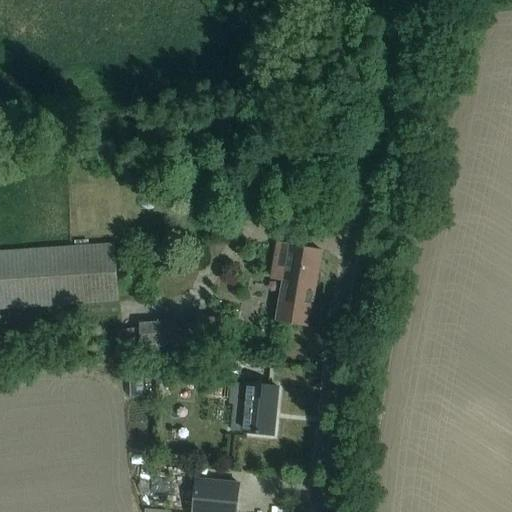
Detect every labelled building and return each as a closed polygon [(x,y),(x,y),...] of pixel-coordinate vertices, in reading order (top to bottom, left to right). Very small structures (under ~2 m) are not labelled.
[(278,115),(136,129),(139,154),(281,141),(278,115)] [(0,250),(0,309),(119,302),(115,243),(0,250)] [(321,251),(302,247),(278,243),(272,278),(284,281),(277,321),(308,326),(321,251)] [(222,319),(139,324),(140,329),(116,330),(116,347),(140,346),(140,347),(157,346),(157,361),(207,358),(206,340),(223,339),(222,319)] [(167,367),(155,369),(157,386),(169,384),(167,367)] [(277,387),(258,385),(248,384),(243,432),(269,435),(272,411),(275,411),(277,387)] [(196,480),(192,511),(236,511),(239,484),(232,483),(212,481),(196,480)]
